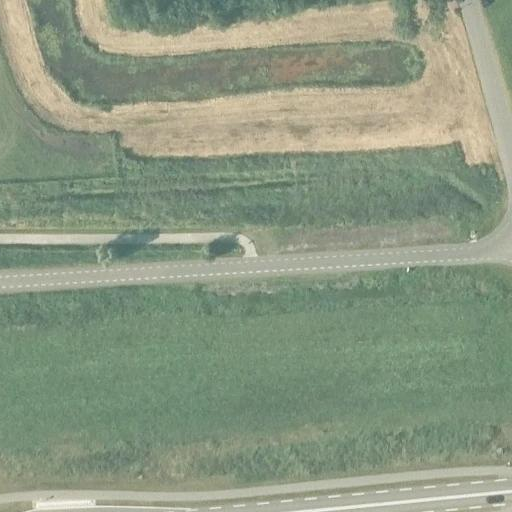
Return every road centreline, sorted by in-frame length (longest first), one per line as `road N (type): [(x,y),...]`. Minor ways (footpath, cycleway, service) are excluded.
road 1 (tertiary): [(511,251),(0,283)]
road 2 (track): [(494,98),(103,123)]
road 3 (primary): [(329,511),(511,493)]
road 4 (tertiary): [(511,162),(466,0)]
